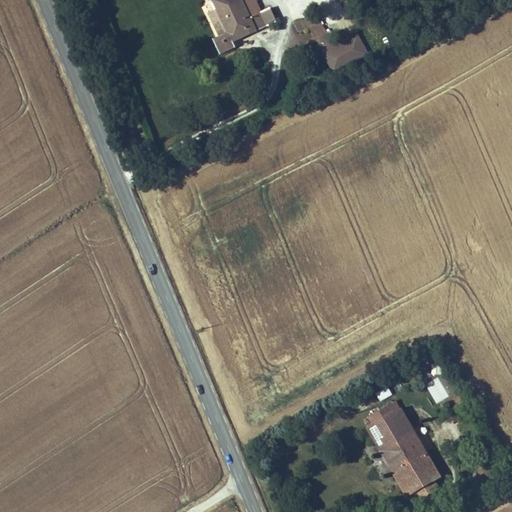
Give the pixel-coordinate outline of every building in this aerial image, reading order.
[(255,32),(243,38),(234,21),(246,15),(240,2),(203,20),(209,32),(220,55),(212,58),(210,59),(215,69),(229,62),(269,42),(263,28),(255,32)] [(330,72),(369,56),(360,34),(332,46),(319,13),(296,22),(300,32),(312,27),(330,72)] [(255,32),(246,15),(234,21),(243,38),(255,32)] [(212,58),(220,55),(209,32),(202,35),(212,58)] [(303,47),(309,59),(319,54),(319,53),(313,42),(303,47)] [(309,59),(317,73),(327,68),(319,54),(309,59)] [(232,67),(229,62),(215,69),(218,75),(232,67)] [(441,375),(442,364),(431,364),(431,374),(441,375)] [(426,385),(436,403),(457,391),(447,374),(426,385)] [(375,393),(380,401),(393,395),(388,386),(375,393)] [(412,397),(407,389),(402,392),(407,400),(412,397)] [(445,499),(402,429),(370,449),(409,511),(443,511),(438,503),(445,499)]
